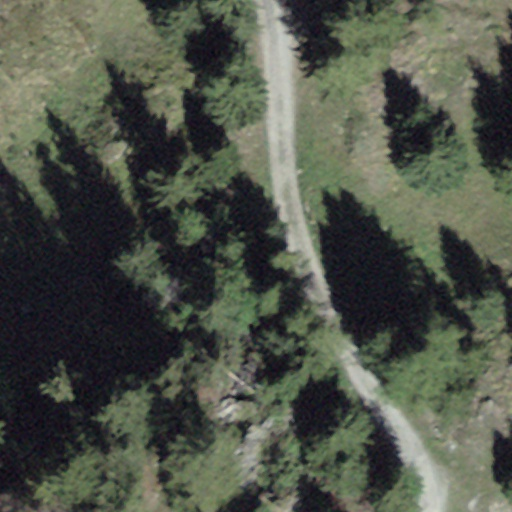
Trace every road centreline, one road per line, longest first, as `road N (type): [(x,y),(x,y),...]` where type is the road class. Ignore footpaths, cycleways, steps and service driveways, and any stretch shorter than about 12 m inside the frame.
road 1 (track): [(257,0),(285,213),(390,426),(427,474),(427,511)]
road 2 (track): [(260,23),(466,0)]
